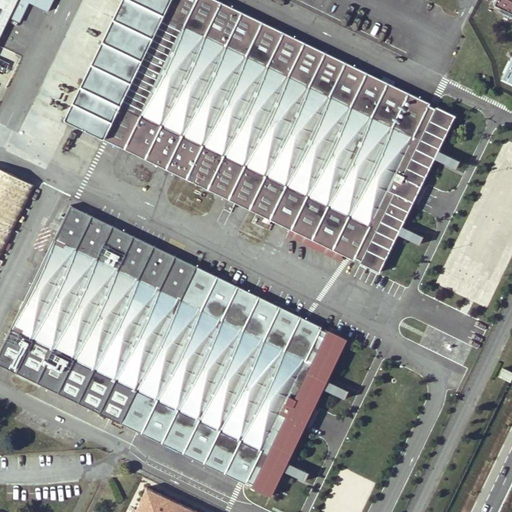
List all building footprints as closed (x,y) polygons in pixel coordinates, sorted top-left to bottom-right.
[(0,0),(0,37),(18,0),(21,0),(47,12),(53,0),(0,0)] [(433,106),(214,0),(118,0),(61,119),(377,272),(453,115),(433,106)] [(511,0),(494,0),(492,4),(511,14),(511,54),(500,80),(511,85),(511,0)] [(511,143),(499,139),(440,288),(491,308),(511,254),(511,143)] [(0,255),(33,186),(0,170),(0,255)] [(348,339),(70,206),(0,352),(0,366),(272,497),(348,339)] [(398,236),(419,246),(423,237),(402,228),(398,236)] [(496,378),(509,384),(511,378),(511,372),(501,367),(496,378)] [(288,465),(284,475),(306,482),(309,473),(288,465)] [(360,511),(365,500),(333,487),(322,511),(325,511),(360,511)] [(197,511),(149,489),(137,511),(197,511)]
